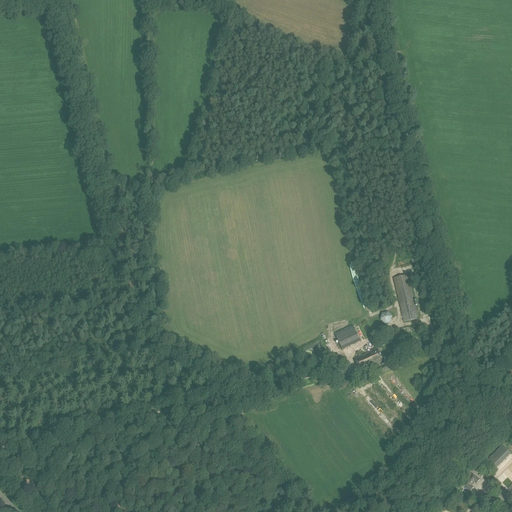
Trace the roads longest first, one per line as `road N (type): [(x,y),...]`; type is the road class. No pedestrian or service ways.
road 1 (track): [(373,0),(453,335)]
road 2 (track): [(0,448),(309,376)]
road 3 (track): [(453,335),(446,350),(361,387),(340,369),(309,376)]
